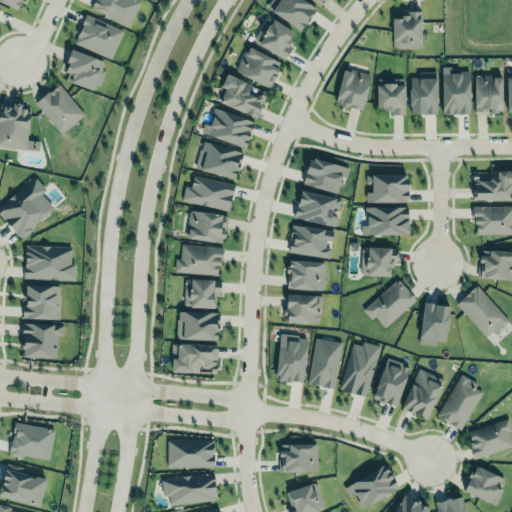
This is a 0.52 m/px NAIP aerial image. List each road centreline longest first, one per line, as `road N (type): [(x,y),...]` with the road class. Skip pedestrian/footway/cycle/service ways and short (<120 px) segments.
road 1 (residential): [(361,0),(307,77),(262,208),(245,409),(253,511)]
road 2 (tertiary): [(183,0),(134,110),(114,195),(101,380),(81,511)]
road 3 (tertiary): [(113,511),(152,159),(175,84),(215,0)]
road 4 (residential): [(511,143),(393,143),(286,124)]
road 5 (residential): [(25,401),(225,420),(245,409)]
road 6 (residential): [(245,409),(225,395),(28,375)]
road 7 (residential): [(245,409),(356,427),(431,459)]
